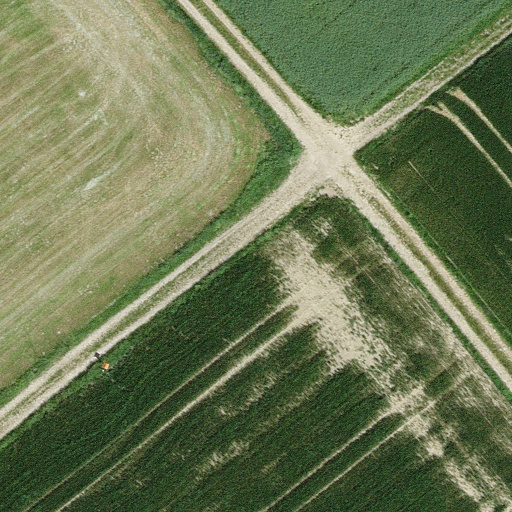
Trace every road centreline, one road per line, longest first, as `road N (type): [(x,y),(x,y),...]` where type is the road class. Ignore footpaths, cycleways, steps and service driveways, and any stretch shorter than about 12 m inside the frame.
road 1 (track): [(0,420),(511,18)]
road 2 (track): [(187,0),(335,157),(511,368)]
